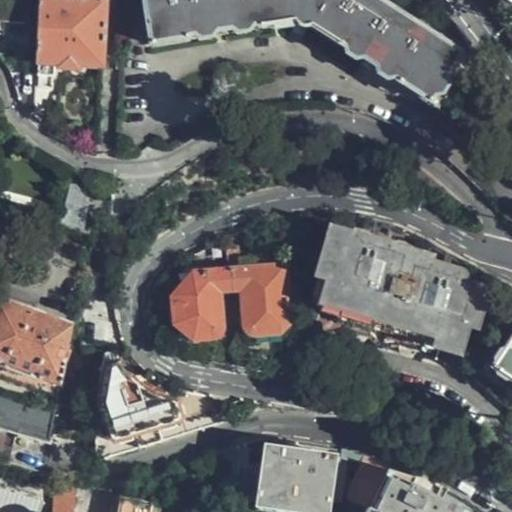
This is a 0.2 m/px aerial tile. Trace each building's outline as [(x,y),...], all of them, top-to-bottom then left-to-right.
[(0,0),(0,35),(4,36),(4,23),(25,25),(25,0),(0,0)] [(38,0),(35,64),(99,67),(101,67),(104,0),(38,0)] [(379,0),(143,0),(149,44),(187,38),(187,36),(257,26),(261,27),(296,21),(304,23),(316,26),(344,45),(346,49),(347,53),(351,56),(358,57),(361,55),(378,65),(377,68),(378,71),(387,77),(392,74),(398,78),(397,80),(430,101),(462,52),(425,28),(379,0)] [(415,350),(451,367),(462,324),(473,326),(482,292),(461,285),(461,277),(461,275),(458,273),(427,264),(427,260),(392,249),(391,247),(351,234),(350,237),(328,230),(316,275),(325,277),(311,338),(351,331),(353,322),(361,324),(369,326),(367,336),(379,349),(400,345),(402,336),(409,338),(417,341),(415,350)] [(285,291),(288,289),(285,269),(269,270),(268,266),(257,267),(214,270),(198,271),(199,280),(186,281),(177,290),(177,297),(170,298),(172,322),(179,322),(179,329),(188,338),(196,337),(198,339),(213,339),(217,337),(219,334),(220,328),(217,293),(238,292),(242,326),(247,333),(254,337),(267,336),(267,332),(280,331),(288,321),(285,291)] [(71,349),(76,321),(0,294),(0,367),(39,381),(41,379),(64,388),(73,351),(71,349)] [(511,334),(490,368),(511,382),(511,334)] [(137,448),(161,440),(158,426),(177,418),(173,404),(160,400),(150,395),(142,390),(135,385),(127,377),(121,368),(118,362),(105,366),(99,404),(109,440),(132,434),(137,448)] [(56,401),(0,383),(0,431),(47,444),(56,401)] [(341,494),(345,496),(352,481),(344,478),(346,463),(358,464),(362,452),(341,450),(340,459),(263,447),(260,476),(248,475),(245,498),(256,500),(256,507),(292,511),(325,511),(327,503),(340,504),(341,494)] [(352,481),(345,496),(368,508),(366,511),(459,511),(427,494),(433,481),(420,473),(362,452),(358,464),(352,481)] [(75,511),(79,488),(56,490),(55,511),(42,511),(46,499),(0,485),(0,511),(75,511)] [(122,499),(119,511),(151,511),(153,505),(122,499)]
